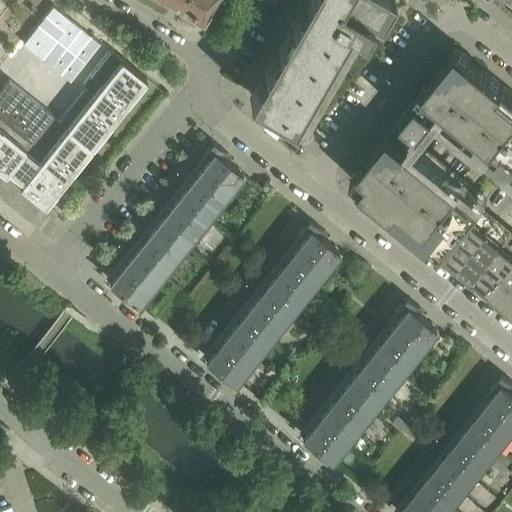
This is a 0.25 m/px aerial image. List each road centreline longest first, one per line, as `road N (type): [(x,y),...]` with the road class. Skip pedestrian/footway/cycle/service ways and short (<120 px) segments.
road 1 (residential): [(349,511),(50,271)]
road 2 (residential): [(511,57),(454,10),(312,186)]
road 3 (residential): [(511,349),(312,186)]
road 4 (residential): [(50,271),(195,94)]
road 5 (residential): [(0,399),(135,511)]
road 6 (residential): [(312,186),(195,94)]
road 7 (residential): [(96,0),(212,63)]
